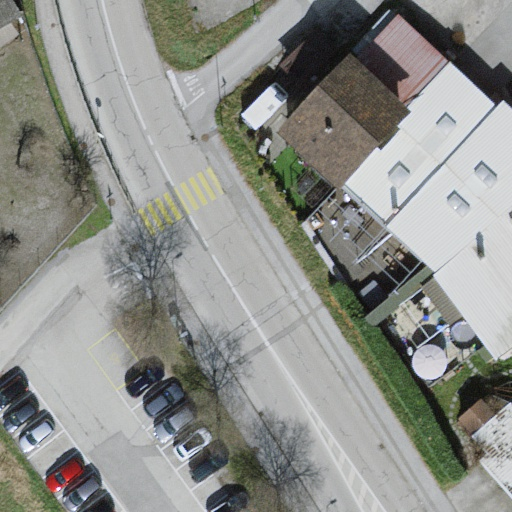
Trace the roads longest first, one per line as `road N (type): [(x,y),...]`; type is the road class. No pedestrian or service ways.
road 1 (residential): [(177,200),(321,429)]
road 2 (residential): [(0,348),(95,256),(177,200)]
road 3 (residential): [(145,146),(301,0)]
road 4 (residential): [(88,0),(145,146)]
